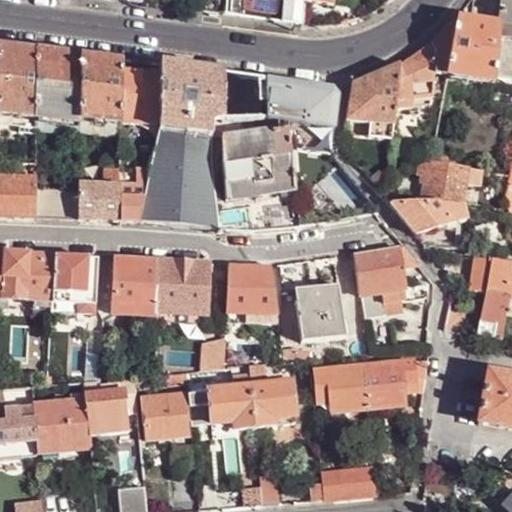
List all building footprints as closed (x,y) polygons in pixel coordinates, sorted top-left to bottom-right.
[(220,0),(197,0),(196,14),(220,16),(220,0)] [(241,0),(241,11),(241,19),(283,25),(301,27),(302,27),(304,4),(289,1),(285,0),(241,0)] [(511,0),(500,0),(500,7),(498,29),(493,78),(511,79),(511,0)] [(430,46),(434,56),(433,77),(446,78),(457,22),(457,21),(445,32),(430,46)] [(446,78),(492,85),(493,78),(498,29),(457,22),(446,78)] [(15,48),(0,45),(0,113),(37,116),(36,50),(15,48)] [(411,60),(399,69),(396,101),(396,103),(395,111),(412,110),(412,102),(432,100),(432,88),(433,77),(434,56),(430,46),(411,60)] [(62,53),(36,50),(37,116),(81,122),(81,118),(81,56),(62,53)] [(100,58),(81,56),(81,118),(120,122),(120,74),(120,60),(100,58)] [(216,122),(216,78),(192,74),(160,69),(159,69),(160,75),(160,124),(160,127),(212,134),(212,122),(216,122)] [(375,78),(352,87),(346,123),(368,125),(392,127),(396,101),(399,69),(375,78)] [(142,75),(120,74),(120,122),(129,123),(129,114),(154,115),(153,124),(160,124),(160,75),(142,75)] [(266,120),(265,81),(239,77),(221,74),(221,78),(226,78),(226,122),(266,120)] [(265,81),(266,120),(278,122),(288,123),(288,130),(291,152),(327,155),(328,144),(330,132),(333,132),(336,102),(328,91),(305,87),(265,81)] [(0,113),(0,124),(37,126),(37,116),(0,113)] [(129,114),(129,123),(153,124),(154,115),(129,114)] [(81,122),(37,116),(37,126),(37,129),(80,134),(81,122)] [(81,122),(80,134),(120,139),(120,122),(81,118),(81,122)] [(391,141),(392,127),(368,125),(368,140),(391,141)] [(140,223),(218,231),(218,222),(217,214),(212,165),(212,134),(160,127),(152,164),(150,176),(147,189),(140,223)] [(226,202),(297,190),(291,152),(288,130),(277,131),(223,138),(222,165),(226,202)] [(419,163),(431,165),(434,153),(419,151),(417,163),(419,163)] [(452,169),(454,157),(434,153),(431,165),(452,169)] [(417,179),(425,180),(421,202),(429,204),(429,205),(439,205),(439,207),(441,206),(461,208),(464,188),(467,172),(452,169),(431,165),(419,163),(417,179)] [(120,168),(106,168),(105,174),(105,184),(120,185),(120,172),(120,168)] [(120,185),(147,189),(137,186),(139,173),(120,172),(120,185)] [(479,190),(482,174),(467,172),(464,188),(479,190)] [(150,176),(139,173),(137,186),(147,189),(150,176)] [(377,175),(370,181),(379,193),(387,187),(388,175),(377,175)] [(0,217),(36,219),(37,199),(37,178),(0,177),(0,217)] [(80,221),(120,222),(120,185),(105,184),(85,184),(80,184),(80,200),(80,221)] [(120,222),(140,223),(147,189),(120,185),(120,222)] [(80,200),(37,199),(36,219),(36,220),(80,221),(80,200)] [(391,208),(414,238),(447,228),(441,206),(439,207),(439,205),(429,205),(391,208)] [(465,223),(461,208),(441,206),(447,228),(465,223)] [(284,230),(300,227),(299,208),(282,210),(284,230)] [(284,230),(282,210),(269,212),(272,233),(284,230)] [(405,248),(398,249),(401,269),(420,267),(405,248)] [(354,255),(360,297),(381,294),(405,290),(401,269),(398,249),(354,255)] [(6,255),(0,254),(0,298),(33,301),(32,314),(51,314),(51,304),(55,258),(6,255)] [(99,259),(55,258),(51,304),(96,306),(99,259)] [(117,260),(114,315),(158,317),(158,315),(159,263),(117,260)] [(511,266),(490,261),(472,261),(472,285),(475,286),(475,273),(489,273),(489,275),(490,275),(511,279),(511,266)] [(209,266),(159,263),(158,315),(164,315),(206,316),(209,266)] [(274,295),(294,293),(301,344),(345,337),(337,285),(316,288),(313,264),(290,268),(292,282),(272,284),(274,295)] [(270,268),(229,266),(226,313),(249,314),(276,315),(274,295),(272,284),(270,268)] [(489,273),(475,273),(475,286),(475,289),(486,289),(489,275),(489,273)] [(511,279),(490,275),(489,275),(486,289),(486,293),(510,297),(510,299),(511,298),(511,279)] [(423,287),(405,290),(406,302),(399,303),(399,304),(401,304),(425,300),(423,287)] [(381,294),(383,305),(399,303),(406,302),(405,290),(381,294)] [(483,313),(507,318),(510,299),(510,297),(486,293),(482,314),(483,313)] [(399,303),(383,305),(386,319),(403,316),(401,304),(399,304),(399,303)] [(51,304),(51,314),(95,317),(96,306),(51,304)] [(466,316),(449,309),(445,331),(459,337),(466,316)] [(502,344),(507,318),(483,313),(482,314),(478,338),(492,341),(502,344)] [(276,315),(249,314),(249,324),(278,325),(276,315)] [(164,315),(163,324),(206,325),(206,316),(164,315)] [(224,341),(202,346),(201,373),(222,371),(224,341)] [(502,344),(492,341),(491,350),(501,352),(502,344)] [(101,383),(103,354),(86,353),(86,385),(101,383)] [(413,363),(415,378),(426,376),(428,362),(413,363)] [(404,392),(415,391),(415,378),(413,363),(401,364),(404,392)] [(364,368),(367,410),(405,407),(404,400),(404,392),(401,364),(364,368)] [(261,367),(249,368),(251,389),(262,387),(261,367)] [(249,368),(232,370),(234,390),(251,389),(249,368)] [(332,414),(367,410),(364,368),(317,372),(319,404),(331,403),(332,414)] [(166,376),(167,386),(181,385),(188,384),(188,380),(188,374),(166,376)] [(511,379),(487,375),(477,427),(511,433),(511,379)] [(426,376),(415,378),(415,391),(415,398),(423,398),(426,376)] [(135,380),(136,390),(155,388),(154,378),(135,380)] [(101,383),(102,395),(126,392),(126,397),(137,396),(136,390),(135,380),(101,383)] [(295,417),(292,385),(262,387),(251,389),(255,428),(273,426),(273,419),(295,417)] [(32,389),(0,391),(0,460),(39,457),(39,454),(34,407),(32,389)] [(234,390),(208,393),(208,394),(211,424),(225,423),(235,422),(236,428),(236,430),(255,428),(251,389),(234,390)] [(404,392),(404,400),(415,398),(415,391),(404,392)] [(89,438),(129,435),(126,397),(126,392),(102,395),(85,396),(86,403),(89,438)] [(144,398),(147,441),(165,439),(171,438),(189,437),(185,394),(144,398)] [(192,426),(211,424),(208,394),(189,395),(192,426)] [(129,435),(141,433),(137,396),(126,397),(129,435)] [(86,403),(34,407),(39,454),(91,449),(89,438),(86,403)] [(273,419),(273,426),(295,424),(295,417),(273,419)] [(276,478),(259,480),(260,488),(261,508),(279,506),(276,478)] [(312,501),(321,500),(321,486),(310,487),(312,501)] [(146,511),(145,488),(119,490),(121,511),(146,511)] [(254,509),(253,488),(242,490),(243,510),(254,509)] [(254,509),(261,508),(260,488),(253,488),(254,509)] [(507,511),(511,511),(511,494),(501,507),(507,511)] [(43,511),(43,503),(16,505),(16,511),(43,511)]
